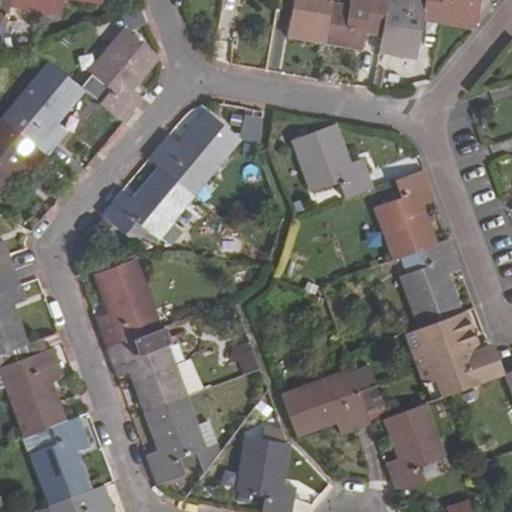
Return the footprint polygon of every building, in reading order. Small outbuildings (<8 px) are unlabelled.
[(0,0),(0,24),(4,25),(7,6),(8,0),(0,0)] [(8,0),(7,6),(59,16),(62,0),(76,0),(81,1),(80,0),(8,0)] [(292,0),(286,37),(322,44),(329,5),(329,0),(292,0)] [(348,0),(347,9),(329,5),(322,44),(359,50),(363,33),(381,36),(386,0),(348,0)] [(414,58),(421,21),(436,23),(440,0),(424,0),(424,3),(407,0),(386,0),(381,36),(378,53),(414,58)] [(440,0),(436,23),(473,29),(477,0),(440,0)] [(121,18),(125,31),(145,28),(138,11),(121,18)] [(89,74),(109,90),(97,105),(109,115),(120,124),(141,99),(129,89),(155,56),(124,31),(89,74)] [(53,123),(79,91),(77,89),(50,66),(14,108),(34,124),(23,138),(46,158),(66,133),(53,123)] [(109,90),(89,74),(77,89),(79,91),(97,105),(109,90)] [(160,170),(190,195),(236,139),(205,114),(178,147),(166,136),(147,160),(160,170)] [(239,119),(236,139),(257,142),(259,121),(239,119)] [(0,185),(13,170),(26,182),(46,158),(23,138),(2,122),(0,123),(0,185)] [(336,184),(343,201),(370,191),(359,160),(345,166),(330,128),(293,141),(313,192),(336,184)] [(120,192),(100,217),(133,245),(145,229),(155,238),(190,195),(160,170),(132,203),(120,192)] [(433,201),(422,171),(394,182),(399,199),(375,208),(394,260),(419,251),(430,246),(416,207),(433,201)] [(447,240),(430,246),(419,251),(425,268),(401,276),(420,328),(457,314),(442,275),(458,270),(447,240)] [(0,276),(12,272),(2,243),(0,243),(0,276)] [(93,320),(104,349),(132,340),(160,329),(153,311),(149,312),(131,263),(94,276),(108,315),(93,320)] [(0,355),(23,347),(8,307),(23,301),(12,272),(0,276),(0,355)] [(432,363),(469,349),(457,314),(420,328),(432,363)] [(181,399),(162,347),(168,345),(162,329),(160,329),(132,340),(104,349),(115,379),(130,373),(144,412),(181,399)] [(49,428),(61,424),(46,385),(62,379),(51,351),(39,355),(35,342),(23,347),(0,355),(0,391),(2,391),(1,388),(6,386),(24,438),(49,428)] [(235,363),(233,357),(249,351),(247,346),(231,352),(230,358),(232,364),(235,363)] [(486,348),(471,353),(469,349),(432,363),(438,379),(464,370),(469,388),(497,378),(487,350),(486,348)] [(235,363),(240,377),(256,371),(249,351),(233,357),(235,363)] [(332,421),(339,437),(369,425),(356,391),(349,373),(280,400),(293,435),(332,421)] [(193,453),(200,450),(192,428),(181,399),(144,412),(159,452),(144,457),(156,486),(182,477),(176,459),(193,453)] [(440,458),(421,406),(384,420),(398,460),(384,465),(390,481),(395,493),(422,484),(415,467),(440,458)] [(76,418),(61,424),(49,428),(55,446),(30,455),(49,507),(85,493),(72,454),(87,448),(76,418)] [(206,423),(192,428),(200,450),(214,446),(206,423)] [(49,428),(24,438),(30,455),(55,446),(49,428)] [(289,511),(293,490),(277,488),(285,446),(245,439),(236,494),(262,498),(259,511),(289,511)] [(217,455),(214,446),(200,450),(193,453),(201,476),(217,455)] [(110,511),(102,488),(85,493),(49,507),(50,511),(110,511)] [(448,511),(474,511),(470,498),(447,505),(448,511)]
